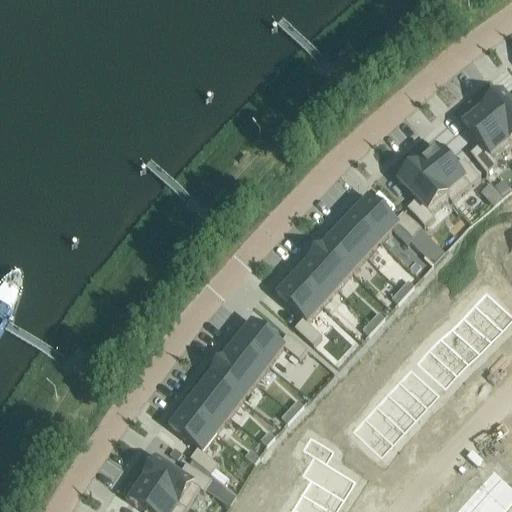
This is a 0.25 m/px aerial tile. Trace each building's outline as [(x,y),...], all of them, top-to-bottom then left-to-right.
[(492,99),(480,109),(511,148),(511,108),(503,97),(495,103),(492,99)] [(511,148),(480,109),(461,124),(480,149),(470,157),(487,177),(497,168),(494,165),(511,150),(511,148)] [(433,148),(415,165),(450,204),(449,204),(452,208),(481,182),(464,163),(454,171),(433,148)] [(406,178),(399,185),(417,205),(408,213),(425,232),(435,223),(432,220),(449,204),(450,204),(415,165),(403,175),(406,178)] [(495,194),(503,203),(511,195),(504,186),(495,194)] [(369,202),(353,219),(382,247),(392,236),(398,230),(413,244),(422,235),(403,217),(395,226),(369,202)] [(353,219),(338,235),(368,262),(382,247),(353,219)] [(398,230),(392,236),(407,250),(411,247),(413,244),(398,230)] [(338,235),(323,251),(353,278),(368,262),(338,235)] [(483,235),(476,240),(482,249),(490,244),(483,235)] [(490,244),(482,249),(489,258),(496,252),(490,244)] [(323,251),(308,266),(338,294),(353,278),(323,251)] [(449,263),(442,271),(448,277),(456,269),(449,263)] [(308,266),(294,282),(323,310),(338,294),(308,266)] [(436,277),(430,283),(438,291),(444,284),(436,277)] [(294,282),(278,299),(303,323),(295,332),(314,350),(323,340),(308,326),(323,310),(294,282)] [(430,283),(424,290),(432,297),(438,291),(430,283)] [(409,284),(400,293),(406,299),(415,290),(409,284)] [(511,311),(486,288),(474,301),(503,328),(511,318),(511,311)] [(400,293),(392,302),(398,308),(406,299),(400,293)] [(413,301),(407,308),(415,315),(421,309),(413,301)] [(474,301),(463,313),(492,340),(503,328),(474,301)] [(407,308),(401,314),(409,322),(415,315),(407,308)] [(463,313),(451,326),(480,353),(492,340),(463,313)] [(379,316),(371,325),(377,331),(385,322),(379,316)] [(371,325),(363,334),(369,339),(377,331),(371,325)] [(252,326),(238,345),(270,370),(284,352),(300,364),(308,354),(287,338),(280,348),(252,326)] [(451,326),(440,338),(469,365),(480,353),(451,326)] [(387,330),(381,336),(389,344),(395,337),(387,330)] [(381,336),(375,343),(383,350),(389,344),(381,336)] [(440,338),(428,350),(458,377),(469,365),(440,338)] [(238,345),(225,362),(257,387),(270,370),(238,345)] [(428,350),(416,363),(445,390),(458,377),(428,350)] [(361,358),(355,365),(363,372),(369,365),(361,358)] [(225,362),(211,379),(243,404),(257,387),(225,362)] [(355,365),(349,371),(357,379),(363,372),(355,365)] [(411,369),(399,382),(428,409),(440,396),(411,369)] [(211,379),(198,396),(230,421),(243,404),(211,379)] [(399,382),(387,395),(416,422),(428,409),(399,382)] [(338,383),(332,389),(340,397),(346,390),(338,383)] [(332,389),(326,396),(334,403),(340,397),(332,389)] [(387,395),(376,407),(405,434),(416,422),(387,395)] [(198,396),(185,413),(217,438),(230,421),(198,396)] [(298,404),(290,413),(296,419),(304,410),(298,404)] [(376,407),(364,419),(394,446),(405,434),(376,407)] [(185,413),(170,432),(192,449),(184,458),(211,479),(219,469),(203,456),(217,438),(185,413)] [(290,413),(282,422),(288,427),(296,419),(290,413)] [(364,419),(352,432),(381,459),(394,446),(364,419)] [(269,435),(261,444),(267,450),(275,441),(269,435)] [(309,438),(301,451),(320,462),(309,481),(343,501),(355,482),(326,464),(333,452),(309,438)] [(175,452),(170,459),(179,465),(183,458),(175,452)] [(250,454),(245,460),(255,468),(260,461),(250,454)] [(270,457),(265,464),(275,470),(279,462),(270,457)] [(148,469),(140,482),(185,511),(188,511),(200,494),(204,496),(212,485),(187,468),(180,478),(157,464),(152,471),(148,469)] [(511,488),(494,471),(480,486),(507,511),(511,506),(511,488)] [(251,474),(247,482),(256,488),(261,480),(251,474)] [(309,481),(301,495),(329,511),(336,511),(343,501),(309,481)] [(185,511),(140,482),(126,502),(140,511),(185,511)] [(247,482),(242,490),(251,495),(256,488),(247,482)] [(480,486),(467,500),(479,511),(506,511),(507,511),(480,486)] [(329,511),(301,495),(292,509),(296,511),(329,511)] [(244,500),(239,508),(246,511),(249,511),(253,506),(244,500)] [(479,511),(467,500),(455,511),(479,511)]
